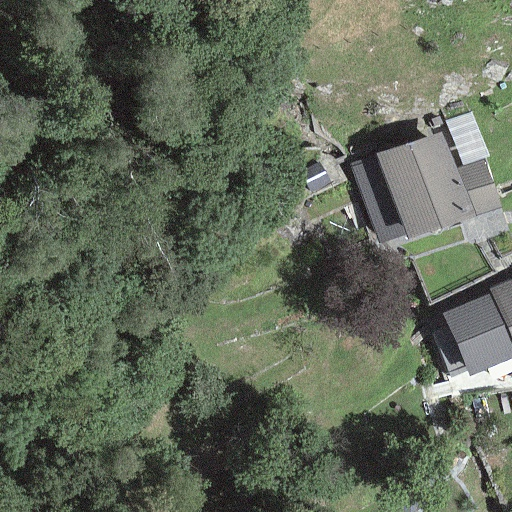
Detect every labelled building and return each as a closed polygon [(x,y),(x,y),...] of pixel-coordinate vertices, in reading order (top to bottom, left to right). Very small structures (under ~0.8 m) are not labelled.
[(455,170),(441,133),(374,154),(375,158),(405,235),(407,241),(471,219),(455,170)] [(379,245),(405,235),(375,158),(348,164),(379,245)] [(484,160),(455,170),(471,219),(500,210),(484,160)] [(511,280),(489,290),(490,294),(511,346),(511,280)] [(467,377),(511,358),(511,346),(490,294),(441,315),(447,328),(432,334),(449,373),(463,367),(467,377)]
